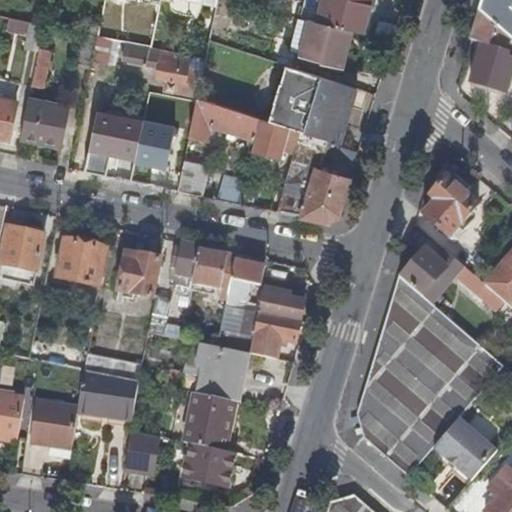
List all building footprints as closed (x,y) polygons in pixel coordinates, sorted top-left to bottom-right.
[(352,34),(363,36),(371,0),(322,0),(316,27),(352,34)] [(511,0),(481,0),(478,13),(511,41),(511,0)] [(511,41),(478,13),(469,41),(511,53),(511,41)] [(79,31),(95,34),(97,23),(81,20),(79,31)] [(42,40),(45,28),(10,21),(7,35),(28,39),(28,36),(42,40)] [(316,27),(306,25),(296,70),(298,71),(341,84),(352,34),(316,27)] [(98,39),(83,36),(77,66),(92,69),(93,64),(98,39)] [(98,39),(93,64),(108,67),(113,42),(98,39)] [(190,58),(126,48),(124,61),(157,67),(155,79),(168,82),(167,90),(194,95),(197,76),(193,75),(194,71),(188,70),(190,58)] [(52,50),(40,50),(38,66),(49,67),(52,50)] [(505,95),(511,68),(511,60),(479,51),(473,72),(477,73),(474,87),(505,95)] [(37,67),(33,88),(42,90),(47,69),(37,67)] [(341,84),(298,71),(289,103),(335,116),(341,98),(347,99),(351,88),(341,84)] [(355,102),(359,90),(351,88),(347,99),(355,102)] [(336,144),(341,146),(355,102),(347,99),(341,98),(335,116),(289,103),(281,128),(287,130),(300,133),(326,141),(336,144)] [(26,120),(22,140),(61,149),(70,110),(31,101),(27,115),(26,120)] [(198,102),(190,136),(211,140),(213,129),(254,143),(256,130),(258,121),(198,102)] [(175,126),(96,108),(86,152),(165,170),(175,126)] [(0,109),(0,140),(10,143),(16,113),(0,109)] [(256,130),(254,143),(252,153),(281,160),(283,149),(286,138),(256,130)] [(286,138),(283,149),(294,153),(300,133),(287,130),(286,138)] [(338,216),(350,179),(328,172),(317,168),(326,141),(300,133),(294,153),(278,214),(327,224),(338,216)] [(317,168),(328,172),(336,144),(326,141),(317,168)] [(184,166),(179,194),(191,196),(196,169),(184,166)] [(452,240),(480,207),(449,179),(433,198),(439,204),(426,218),(452,240)] [(221,180),(217,202),(242,207),(246,186),(221,180)] [(7,230),(0,263),(0,266),(36,275),(44,238),(7,230)] [(56,280),(99,290),(107,252),(64,242),(56,280)] [(180,279),(194,281),(200,253),(200,249),(181,245),(179,254),(175,253),(170,276),(180,279)] [(425,249),(400,277),(423,297),(447,269),(425,249)] [(230,283),(237,257),(228,255),(227,259),(200,253),(194,281),(194,286),(220,291),(219,301),(226,303),(229,293),(230,283)] [(151,301),(159,262),(127,257),(120,295),(151,301)] [(262,288),(266,269),(248,266),(250,259),(237,257),(230,283),(243,285),(262,288)] [(511,259),(494,280),(508,293),(511,288),(511,259)] [(477,279),(465,268),(456,278),(495,312),(504,302),(477,279)] [(180,279),(170,276),(169,282),(179,285),(180,279)] [(423,297),(400,277),(356,420),(360,436),(409,478),(435,448),(459,419),(503,367),(423,297)] [(240,295),(243,285),(230,283),(229,293),(240,295)] [(194,286),(191,296),(219,301),(220,291),(194,286)] [(154,302),(152,315),(163,317),(168,293),(157,291),(154,302)] [(259,317),(301,325),(305,303),(289,300),(290,294),(265,291),(259,317)] [(249,322),(250,315),(225,310),(224,317),(233,319),(249,322)] [(216,349),(227,352),(233,319),(224,317),(216,349)] [(296,346),(301,325),(259,317),(251,356),(252,357),(276,361),(279,343),(296,346)] [(150,325),(147,336),(182,342),(184,332),(150,325)] [(237,405),(241,406),(251,356),(227,352),(216,349),(201,346),(198,370),(203,371),(198,397),(237,405)] [(63,366),(83,370),(85,356),(66,352),(63,366)] [(87,374),(138,384),(141,368),(89,357),(86,372),(88,372),(87,374)] [(82,414),(131,422),(138,385),(87,374),(82,414)] [(184,444),(226,452),(237,405),(198,397),(196,397),(184,444)] [(0,441),(18,445),(25,403),(0,399),(0,441)] [(29,445),(72,453),(79,412),(36,405),(29,445)] [(459,419),(435,448),(472,481),(498,452),(459,419)] [(131,432),(124,474),(151,478),(160,439),(131,432)] [(200,456),(194,483),(228,491),(234,463),(200,456)] [(511,511),(511,462),(489,490),(498,498),(486,511),(511,511)] [(330,504),(327,511),(370,511),(353,497),(330,504)]
